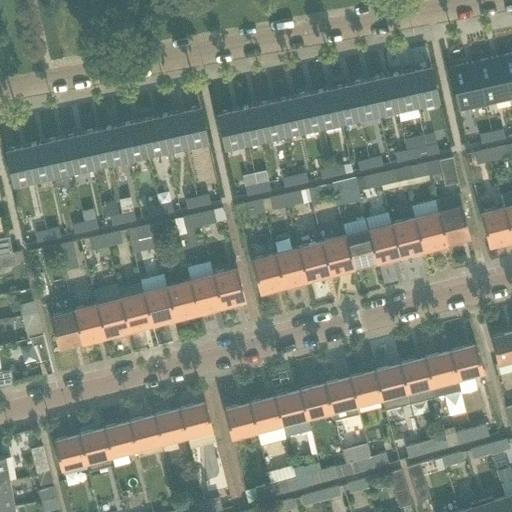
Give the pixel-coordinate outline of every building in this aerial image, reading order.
[(511,97),(511,52),(500,55),(510,98),(511,97)] [(510,98),(500,55),(475,60),(485,103),(510,98)] [(475,60),(449,66),(459,109),(485,103),(475,60)] [(430,64),(408,69),(416,104),(438,99),(430,64)] [(416,104),(408,69),(389,73),(397,108),(416,104)] [(397,108),(389,73),(370,77),(378,113),(397,108)] [(378,113),(370,77),(352,82),(360,117),(378,113)] [(360,117),(352,82),(333,86),(341,121),(360,117)] [(341,121),(333,86),(314,90),(322,125),(341,121)] [(322,125),(314,90),(295,94),(303,129),(322,125)] [(303,129),(295,94),(277,98),(285,133),(303,129)] [(285,133),(277,98),(258,102),(266,138),(285,133)] [(266,138),(258,102),(239,107),(247,142),(266,138)] [(199,105),(177,110),(185,145),(207,140),(199,105)] [(239,107),(217,111),(225,147),(247,142),(239,107)] [(185,145),(177,110),(159,114),(166,149),(185,145)] [(166,149),(159,114),(140,118),(148,153),(166,149)] [(148,153),(140,118),(121,122),(129,158),(148,153)] [(129,158),(121,122),(102,127),(110,162),(129,158)] [(110,162),(102,127),(84,131),(91,166),(110,162)] [(502,128),(490,131),(492,139),(504,136),(502,128)] [(91,166),(84,131),(65,135),(73,170),(91,166)] [(490,131),(479,134),(480,141),(480,142),(492,139),(490,131)] [(73,170),(65,135),(46,139),(54,174),(73,170)] [(54,174),(46,139),(27,143),(35,178),(54,174)] [(27,143),(5,148),(13,183),(35,178),(27,143)] [(436,143),(424,146),(426,153),(438,151),(438,150),(436,143)] [(507,157),(504,144),(489,147),(492,160),(507,157)] [(418,147),(406,150),(408,157),(420,155),(419,155),(418,147)] [(492,160),(489,147),(473,151),(476,163),(492,160)] [(406,150),(394,152),(396,160),(408,157),(406,150)] [(380,155),(368,158),(370,166),(382,163),(380,155)] [(452,156),(440,159),(424,162),(427,174),(440,171),(443,185),(458,181),(452,156)] [(368,158),(356,161),(358,168),(370,166),(368,158)] [(427,174),(424,162),(409,166),(411,177),(427,174)] [(343,164),(331,166),(333,174),(345,172),(345,171),(343,164)] [(331,166),(319,169),(321,177),(333,174),(331,166)] [(394,168),(378,172),(381,184),(397,181),(394,168)] [(305,172),(294,175),(295,183),(307,180),(305,172)] [(381,184),(378,172),(363,175),(366,188),(381,184)] [(294,175),(282,177),(283,185),(295,183),(294,175)] [(347,179),(331,182),(334,196),(336,203),(359,198),(354,177),(347,179)] [(268,180),(256,183),(258,191),(270,188),(268,180)] [(334,196),(331,182),(308,188),(311,204),(321,202),(320,199),(334,196)] [(256,183),(244,186),(246,193),(246,194),(258,191),(256,183)] [(303,201),(300,189),(284,193),(287,205),(303,201)] [(287,205),(284,193),(269,196),(272,208),(287,205)] [(208,194),(196,196),(198,204),(210,201),(208,194)] [(196,196),(184,199),(186,207),(198,204),(196,196)] [(264,211),(261,198),(246,202),(248,214),(264,211)] [(171,202),(159,205),(160,212),(172,210),(171,202)] [(511,238),(511,203),(503,205),(511,238)] [(469,237),(464,218),(461,204),(437,210),(446,243),(469,237)] [(159,205),(147,207),(148,215),(149,215),(160,212),(159,205)] [(511,238),(503,205),(480,212),(488,244),(511,238)] [(133,210),(121,213),(123,221),(135,218),(133,210)] [(215,222),(212,210),(197,213),(200,225),(215,222)] [(446,243),(437,210),(414,216),(422,249),(446,243)] [(121,213),(109,216),(111,223),(123,221),(121,213)] [(200,225),(197,213),(182,216),(185,229),(200,225)] [(422,249),(414,216),(390,222),(399,255),(422,249)] [(96,219),(84,221),(86,229),(97,226),(96,219)] [(168,232),(167,226),(165,219),(150,222),(153,235),(168,232)] [(84,221),(72,224),(74,231),(74,232),(86,229),(84,221)] [(153,235),(150,222),(135,226),(138,239),(153,235)] [(399,255),(390,222),(367,228),(376,261),(399,255)] [(58,227),(46,230),(48,237),(60,235),(60,234),(58,227)] [(376,261),(367,228),(344,234),(353,267),(376,261)] [(46,230),(34,232),(36,240),(48,237),(46,230)] [(119,230),(105,233),(107,245),(122,242),(119,230)] [(107,245),(105,233),(88,236),(91,249),(107,245)] [(353,267),(344,234),(321,240),(329,273),(353,267)] [(0,253),(11,252),(9,240),(8,236),(0,237),(0,253)] [(75,252),(72,240),(56,243),(59,256),(75,252)] [(329,273),(321,240),(297,246),(306,279),(329,273)] [(59,256),(56,243),(41,246),(44,259),(59,256)] [(306,279),(297,246),(274,252),(283,285),(306,279)] [(0,266),(14,264),(11,252),(0,253),(0,266)] [(283,285),(274,252),(250,258),(259,291),(283,285)] [(245,299),(240,280),(236,266),(212,272),(221,305),(245,299)] [(221,305),(212,272),(189,278),(198,311),(221,305)] [(198,311),(189,278),(166,284),(174,317),(198,311)] [(174,317),(166,284),(142,290),(151,323),(174,317)] [(151,323),(142,290),(119,296),(128,329),(151,323)] [(128,329),(119,296),(96,302),(105,335),(128,329)] [(18,305),(20,314),(28,312),(28,314),(35,312),(32,301),(18,305)] [(105,335),(96,302),(73,308),(81,341),(105,335)] [(81,341),(73,308),(49,314),(57,347),(81,341)] [(38,322),(35,312),(28,314),(28,312),(20,314),(23,325),(38,322)] [(511,329),(489,335),(497,363),(511,358),(511,329)] [(41,334),(29,337),(35,360),(47,357),(48,357),(41,334)] [(475,343),(449,349),(457,378),(482,371),(475,343)] [(457,378),(449,349),(424,356),(432,384),(446,380),(457,378)] [(432,384),(424,356),(399,362),(407,391),(410,402),(435,396),(432,384)] [(407,391),(399,362),(374,369),(382,397),(385,408),(410,402),(407,391)] [(382,397),(374,369),(349,375),(357,404),(382,397)] [(357,404),(349,375),(324,382),(332,410),(334,420),(359,413),(357,404)] [(332,410),(324,382),(300,388),(307,416),(332,410)] [(307,416),(300,388),(275,395),(282,423),(307,416)] [(282,423),(275,395),(250,401),(257,429),(282,423)] [(205,400),(179,407),(186,435),(212,428),(205,400)] [(257,429),(250,401),(224,408),(231,436),(257,429)] [(186,435),(179,407),(154,413),(161,441),(176,437),(186,435)] [(161,441),(154,413),(129,420),(136,448),(138,455),(163,449),(161,441)] [(136,448),(129,420),(104,426),(111,454),(136,448)] [(485,423),(470,428),(473,439),(488,435),(485,423)] [(111,454),(104,426),(79,433),(86,460),(111,454)] [(473,439),(470,428),(455,432),(458,443),(473,439)] [(86,460),(79,433),(53,439),(60,467),(86,460)] [(438,449),(435,437),(420,441),(423,453),(438,449)] [(507,437),(488,442),(491,453),(510,448),(507,437)] [(423,453),(420,441),(405,445),(408,457),(423,453)] [(491,453),(488,442),(470,447),(473,458),(491,453)] [(372,467),(369,455),(365,444),(340,451),(347,474),(372,467)] [(30,448),(36,471),(47,468),(41,445),(30,448)] [(461,450),(441,456),(444,466),(464,460),(461,450)] [(385,451),(369,455),(372,467),(388,462),(385,451)] [(0,455),(0,481),(9,480),(4,455),(0,455)] [(406,466),(418,501),(430,497),(419,462),(406,466)] [(335,465),(321,468),(324,480),(338,476),(335,465)] [(324,480),(321,468),(305,473),(308,485),(324,480)] [(388,472),(399,507),(411,503),(401,468),(388,472)] [(365,476),(347,481),(349,492),(368,487),(365,476)] [(285,478),(269,482),(273,494),(288,490),(285,478)] [(0,507),(13,505),(9,480),(0,481),(0,507)] [(273,494),(269,482),(254,487),(258,499),(273,494)] [(337,484),(318,489),(322,500),(340,495),(337,484)] [(55,497),(52,486),(37,489),(39,499),(47,497),(47,499),(55,497)] [(322,500),(318,489),(300,494),(303,505),(322,500)] [(509,511),(504,496),(492,499),(491,496),(480,499),(484,511),(509,511)] [(57,507),(55,497),(47,499),(47,497),(39,499),(42,511),(57,507)] [(210,511),(222,509),(219,497),(205,501),(207,511),(210,511)] [(291,497),(272,502),(274,511),(277,511),(294,507),(291,497)] [(484,511),(480,499),(469,503),(471,506),(458,510),(458,511),(484,511)] [(207,511),(205,501),(189,505),(190,511),(207,511)]
